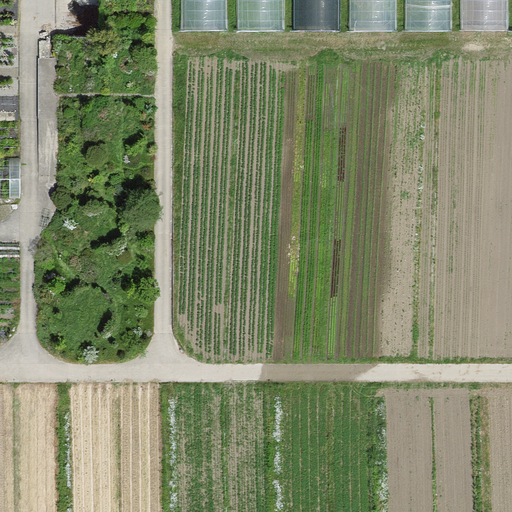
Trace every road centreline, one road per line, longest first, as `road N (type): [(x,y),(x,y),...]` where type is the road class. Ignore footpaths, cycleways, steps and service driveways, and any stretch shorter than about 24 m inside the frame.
road 1 (track): [(511,372),(68,373),(0,365)]
road 2 (track): [(165,373),(163,0)]
road 3 (track): [(28,364),(27,0)]
